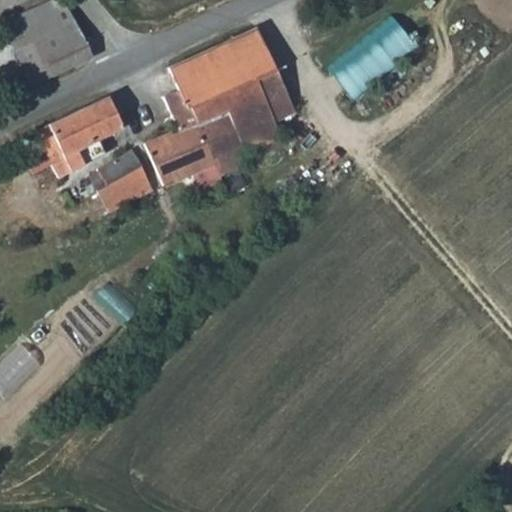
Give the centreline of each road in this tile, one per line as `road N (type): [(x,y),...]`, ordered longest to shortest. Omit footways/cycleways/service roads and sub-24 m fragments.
road 1 (tertiary): [(128,64),(259,0)]
road 2 (tertiary): [(0,124),(128,64)]
